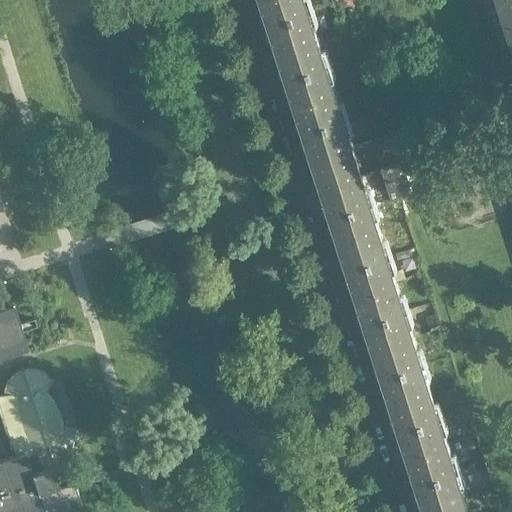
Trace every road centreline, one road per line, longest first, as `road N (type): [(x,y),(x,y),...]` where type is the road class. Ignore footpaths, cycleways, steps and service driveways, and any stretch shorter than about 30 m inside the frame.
road 1 (residential): [(391,511),(280,173)]
road 2 (residential): [(280,173),(511,102)]
road 3 (residential): [(280,173),(223,0)]
